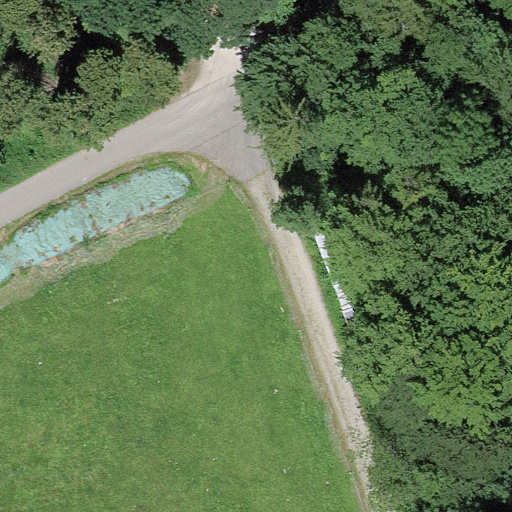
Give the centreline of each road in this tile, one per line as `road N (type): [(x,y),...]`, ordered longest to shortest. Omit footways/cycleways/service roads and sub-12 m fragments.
road 1 (track): [(390,511),(235,95),(211,0)]
road 2 (unclassified): [(0,216),(440,0)]
